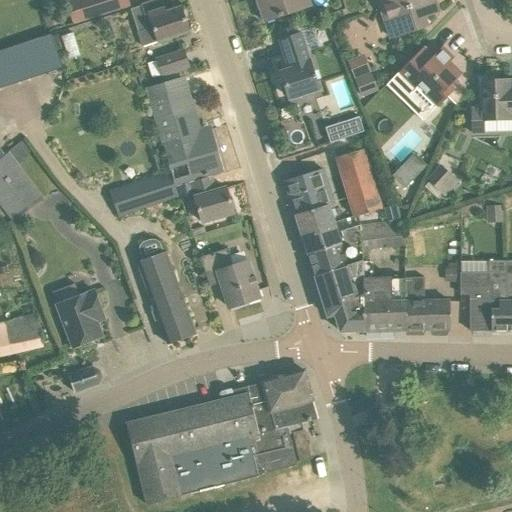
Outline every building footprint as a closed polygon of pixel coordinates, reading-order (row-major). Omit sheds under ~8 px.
[(74,25),(112,13),(107,0),(72,0),(67,2),(74,25)] [(311,6),(309,0),(257,0),(265,22),(311,6)] [(377,0),(390,38),(409,32),(427,26),(424,17),(438,12),(434,0),(377,0)] [(164,8),(145,15),(143,6),(132,10),(139,32),(138,32),(142,45),(157,41),(157,42),(189,32),(181,7),(165,12),(164,8)] [(62,24),(58,12),(43,17),(47,29),(62,24)] [(280,40),(284,55),(289,71),(282,73),(289,98),(320,88),(311,59),(310,59),(302,33),(297,35),(294,26),(280,31),(283,39),(280,40)] [(58,49),(57,50),(52,34),(0,50),(0,84),(62,64),(58,49)] [(437,106),(440,103),(454,89),(450,85),(461,74),(449,62),(453,58),(443,48),(433,58),(423,48),(394,77),(411,94),(418,87),(437,106)] [(161,77),(170,74),(189,68),(183,51),(156,59),(161,77)] [(371,73),(355,79),(362,97),(378,91),(371,73)] [(172,172),(177,187),(210,177),(222,173),(209,131),(197,134),(181,78),(146,88),(171,172),(172,172)] [(511,131),(511,84),(511,80),(482,80),(483,108),(471,108),(472,135),(485,135),(485,132),(511,131)] [(359,118),(347,122),(351,136),(364,132),(359,118)] [(18,162),(31,153),(34,151),(25,139),(0,157),(0,205),(13,222),(45,199),(18,162)] [(365,149),(356,151),(337,157),(355,217),(383,208),(365,149)] [(405,164),(393,176),(405,188),(416,176),(405,164)] [(439,165),(426,179),(444,195),(457,181),(439,165)] [(334,203),(329,188),(323,169),(285,181),(315,277),(347,267),(343,254),(349,252),(341,229),(338,229),(330,204),(334,203)] [(181,199),(177,187),(172,172),(171,172),(110,190),(119,217),(181,199)] [(227,188),(215,191),(210,177),(177,187),(181,199),(194,195),(202,223),(234,213),(233,210),(236,209),(233,199),(230,200),(227,188)] [(496,224),(504,223),(502,204),(495,205),(486,206),(488,224),(496,224)] [(364,251),(408,246),(403,219),(359,226),(361,237),(361,241),(362,251),(364,251)] [(361,241),(361,237),(359,226),(341,229),(349,252),(343,254),(347,267),(315,277),(328,316),(335,314),(341,331),(363,330),(363,331),(363,305),(362,263),(364,263),(364,251),(362,251),(361,241)] [(221,283),(223,288),(229,307),(260,298),(248,262),(232,267),(227,249),(200,257),(210,286),(221,283)] [(196,334),(189,315),(166,251),(138,261),(168,344),(196,334)] [(506,302),(506,260),(490,260),(490,262),(462,262),(462,274),(461,274),(460,295),(471,295),(470,331),(491,331),(491,309),(499,309),(499,302),(506,302)] [(491,309),(491,331),(511,331),(511,260),(506,260),(506,302),(499,302),(499,309),(491,309)] [(373,265),(368,265),(368,263),(364,263),(362,263),(363,305),(363,331),(406,330),(404,279),(391,279),(391,277),(373,278),(373,265)] [(450,328),(450,300),(424,300),(424,278),(404,279),(406,330),(450,328)] [(102,312),(95,293),(93,288),(79,294),(75,284),(52,292),(73,347),(102,336),(94,315),(102,312)] [(98,370),(95,369),(94,368),(93,368),(86,370),(77,373),(69,376),(74,392),(82,389),(83,390),(98,384),(99,383),(101,378),(102,377),(101,377),(99,371),(98,370)] [(317,419),(312,400),(313,400),(305,371),(263,382),(263,383),(219,394),(221,402),(127,425),(147,506),(260,478),(259,475),(298,466),(288,426),(317,419)] [(308,448),(304,432),(304,431),(294,433),(298,450),(308,448)]
